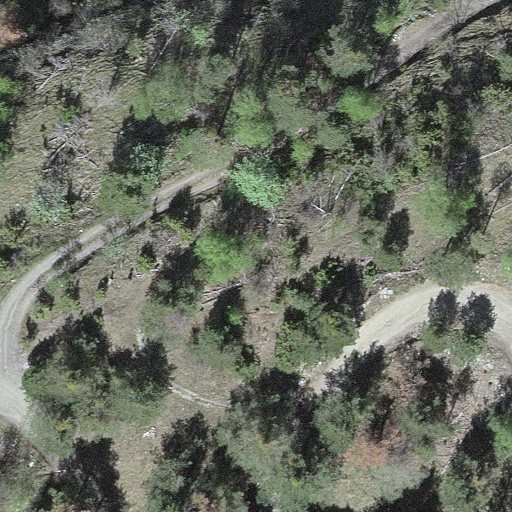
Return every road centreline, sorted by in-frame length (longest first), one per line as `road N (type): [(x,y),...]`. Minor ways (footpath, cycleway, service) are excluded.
road 1 (track): [(486,0),(452,16),(292,142),(41,268),(0,346)]
road 2 (track): [(511,371),(458,307),(341,345),(268,511)]
road 3 (track): [(103,511),(0,408)]
